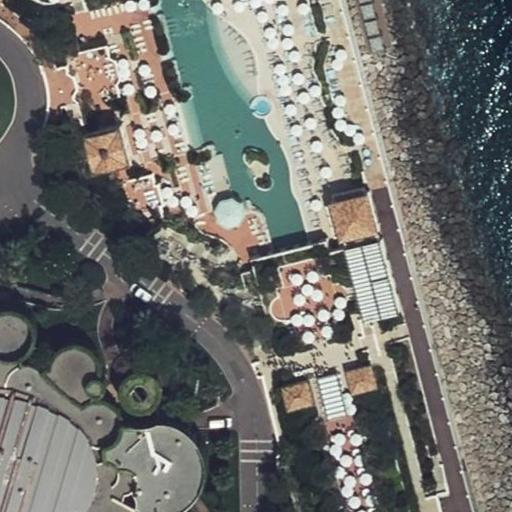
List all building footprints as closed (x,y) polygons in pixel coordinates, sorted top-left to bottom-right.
[(124,130),(88,140),(97,175),(133,166),(124,130)] [(372,189),(329,199),(340,243),(383,233),(372,189)] [(0,511),(141,511),(143,511),(164,509),(186,502),(200,485),(208,465),(202,443),(184,423),(158,422),(125,424),(124,406),(106,393),(79,395),(35,354),(41,335),(36,314),(21,303),(3,300),(2,283),(0,280),(0,511)] [(380,363),(350,370),(356,394),(386,386),(380,363)] [(314,378),(283,386),(289,411),(320,403),(314,378)]
